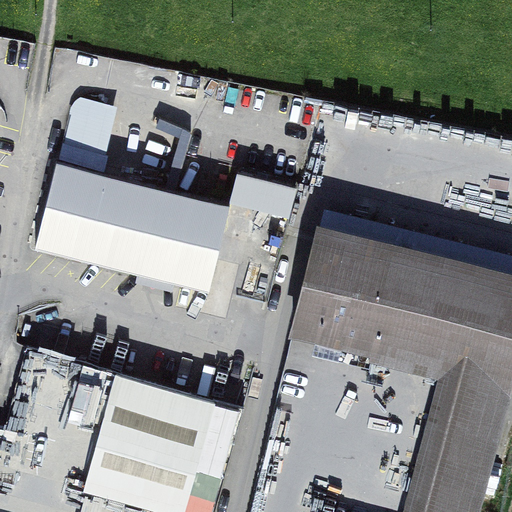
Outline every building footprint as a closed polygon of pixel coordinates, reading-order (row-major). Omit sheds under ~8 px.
[(104,169),(121,107),(78,95),(60,157),(104,169)] [(36,245),(208,287),(229,204),(57,161),(36,245)] [(295,187),(237,172),(231,199),(288,213),(295,187)] [(511,274),(319,226),(293,331),(349,345),(346,358),(363,362),(366,349),(441,368),(507,385),(511,367),(511,274)] [(472,511),(507,385),(441,368),(402,511),(472,511)] [(118,372),(86,489),(169,511),(214,511),(244,406),(118,372)]
